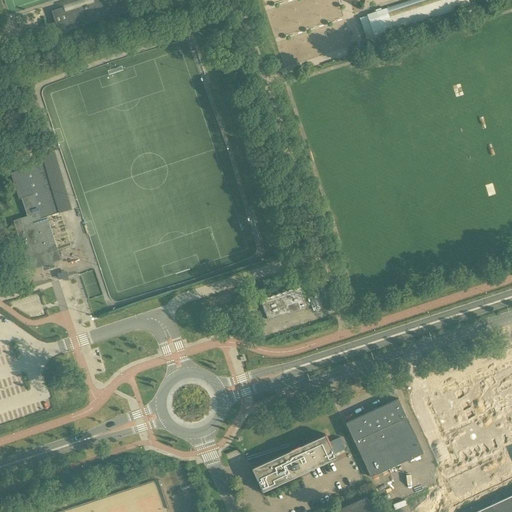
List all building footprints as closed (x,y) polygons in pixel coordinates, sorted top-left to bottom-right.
[(93,0),(94,2),(65,11),(63,7),(51,11),(59,33),(133,9),(129,0),(93,0)] [(472,12),(467,0),(411,0),(367,15),(377,45),(383,44),(382,42),(472,12)] [(13,220),(29,270),(61,260),(47,216),(58,212),(43,163),(10,173),(18,198),(21,197),(27,216),(13,220)] [(261,302),(267,320),(305,307),(299,289),(261,302)] [(473,380),(440,391),(462,457),(446,462),(457,498),(511,479),(511,370),(474,383),(473,380)] [(423,453),(398,398),(345,422),(370,477),(423,453)] [(325,434),(251,467),(262,491),(335,457),(328,442),(325,434)] [(378,496),(372,482),(368,484),(374,498),(378,496)] [(511,511),(511,495),(476,511),(511,511)] [(373,511),(366,496),(331,511),(373,511)]
